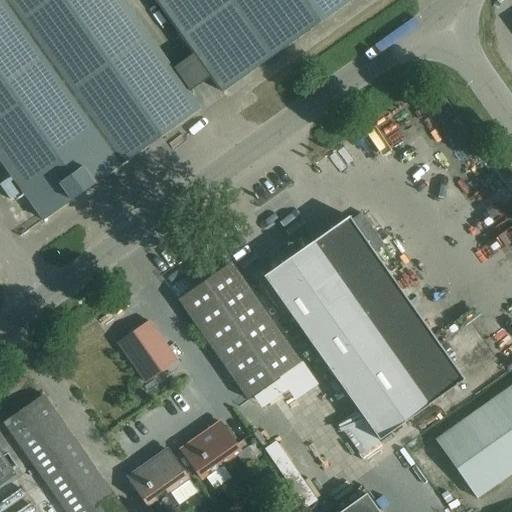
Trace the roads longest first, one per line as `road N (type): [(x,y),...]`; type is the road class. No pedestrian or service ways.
road 1 (unclassified): [(0,330),(440,16)]
road 2 (unclassified): [(440,16),(511,123)]
